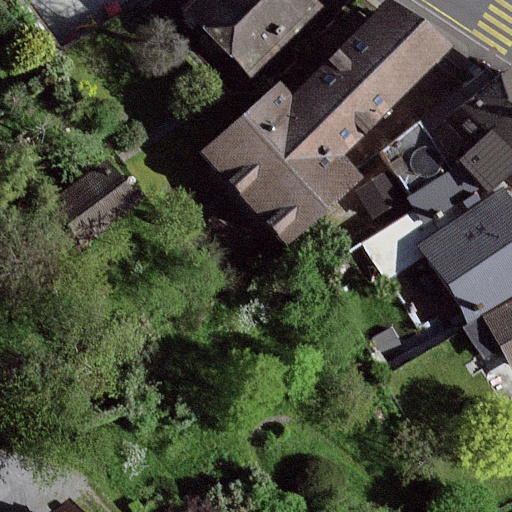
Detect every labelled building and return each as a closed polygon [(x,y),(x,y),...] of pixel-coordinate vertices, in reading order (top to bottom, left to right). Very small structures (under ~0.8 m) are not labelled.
[(26,0),(63,47),(134,0),(26,0)] [(208,0),(197,13),(258,69),(320,2),(317,0),(208,0)] [(445,51),(397,1),(295,99),(282,85),(209,155),(290,239),(359,173),(356,170),(340,153),(371,122),(445,51)] [(511,71),(457,112),(485,141),(464,159),(491,188),(511,170),(511,71)] [(385,152),(414,197),(450,174),(453,172),(421,123),(385,152)] [(124,197),(91,164),(56,199),(89,232),(124,197)] [(411,199),(435,236),(474,211),(450,174),(414,197),(411,199)] [(400,203),(383,175),(360,189),(378,217),(400,203)] [(511,190),(507,194),(505,192),(474,211),(435,236),(424,244),(472,319),(511,293),(511,190)] [(511,302),(490,315),(511,355),(511,302)]
